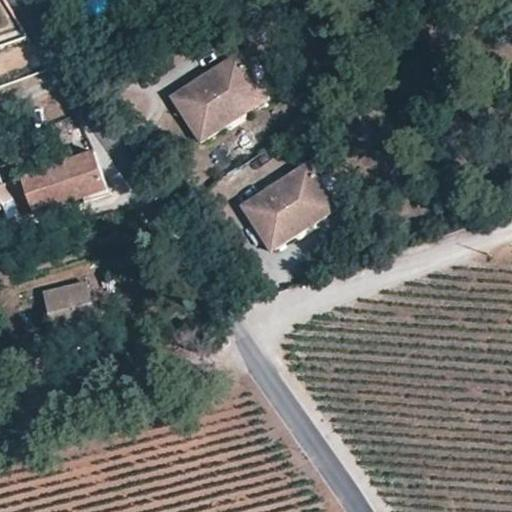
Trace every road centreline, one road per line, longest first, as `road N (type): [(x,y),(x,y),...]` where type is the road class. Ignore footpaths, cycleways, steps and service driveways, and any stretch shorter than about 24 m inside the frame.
road 1 (unclassified): [(15,0),(241,332)]
road 2 (residential): [(241,332),(511,235)]
road 3 (unclassified): [(241,332),(368,511)]
